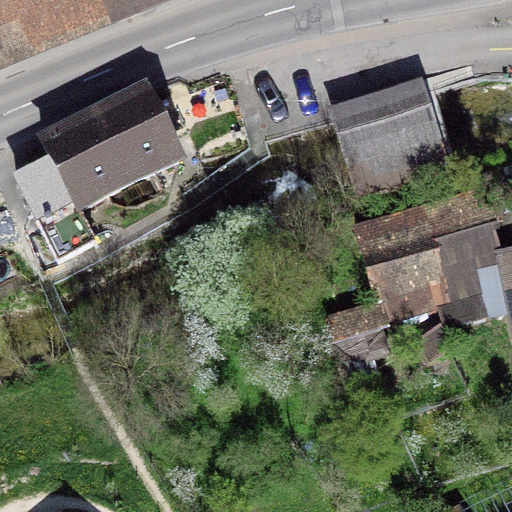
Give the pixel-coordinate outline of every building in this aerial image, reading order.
[(0,0),(0,64),(147,0),(0,0)] [(353,200),(450,169),(422,80),(325,111),(353,200)] [(81,215),(188,162),(148,82),(35,138),(46,160),(10,177),(34,226),(39,224),(59,264),(96,245),(81,215)] [(481,193),(353,223),(372,305),(321,317),(333,368),(344,366),(350,392),(380,385),(373,358),(395,353),(389,327),(438,315),(442,332),(507,317),(510,317),(495,252),(481,193)] [(511,248),(495,252),(510,317),(507,317),(511,337),(511,248)]
